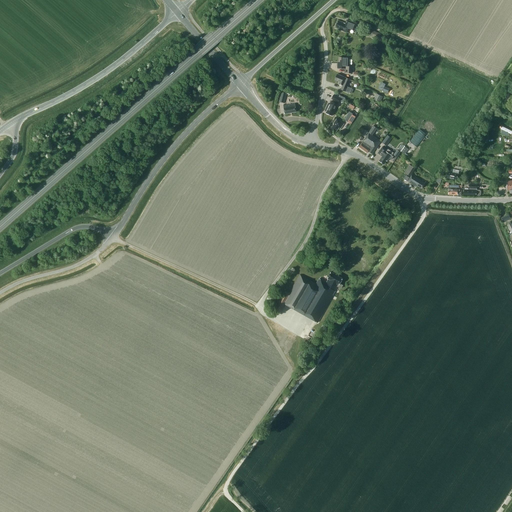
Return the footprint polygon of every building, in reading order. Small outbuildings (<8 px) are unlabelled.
[(347,20),(345,23),(338,21),(336,27),(341,29),(341,30),(347,32),(348,28),(356,31),(358,27),(356,26),(357,24),(347,20)] [(370,36),(379,39),(382,41),(383,39),(384,36),(383,35),(381,35),(381,34),(378,33),(372,30),(371,34),(370,36)] [(344,58),(344,57),(339,57),(339,63),(337,63),(337,68),(345,69),(345,72),(352,72),(352,66),(348,66),(348,61),(349,61),(349,58),(344,58)] [(341,89),(350,93),(352,89),(347,87),(350,79),(337,74),(335,80),(340,82),(339,84),(342,85),(341,89)] [(374,99),(380,102),(383,97),(377,94),(374,99)] [(330,105),(328,104),(325,111),(326,112),(326,113),(332,116),(338,103),(332,101),(330,105)] [(296,112),(295,104),(283,105),(285,114),(296,112)] [(349,112),(345,119),(351,123),(356,116),(353,115),(349,112)] [(339,127),(341,128),(344,124),(337,119),(333,123),(334,124),(331,129),(336,132),(339,127)] [(377,128),(373,126),(359,147),(367,153),(368,151),(372,154),(381,141),(372,135),(377,128)] [(418,130),(410,141),(416,146),(425,135),(418,130)] [(386,146),(391,138),(387,136),(382,143),(386,146)] [(393,156),(386,151),(387,150),(382,147),(378,153),(382,156),(379,161),(384,164),(386,161),(387,161),(389,158),(391,159),(393,156)] [(416,185),(422,189),(425,183),(420,181),(421,180),(417,178),(417,177),(412,174),(416,168),(410,165),(404,173),(411,177),(408,181),(416,186),(416,185)] [(446,177),(457,179),(459,170),(453,169),(453,170),(448,169),(446,177)] [(464,196),(476,196),(476,195),(479,195),(481,194),(481,191),(480,190),(477,190),(477,184),(470,184),(469,190),(464,189),(464,196)] [(459,185),(449,185),(448,185),(448,194),(457,195),(457,192),(459,192),(459,191),(459,185)] [(316,284),(300,275),(289,293),(286,291),(275,309),(280,312),(284,304),(318,323),(333,296),(332,295),(335,291),(334,290),(336,286),(341,288),(343,285),(340,283),(343,279),(331,272),(327,278),(328,279),(326,282),(319,278),(316,284)]
